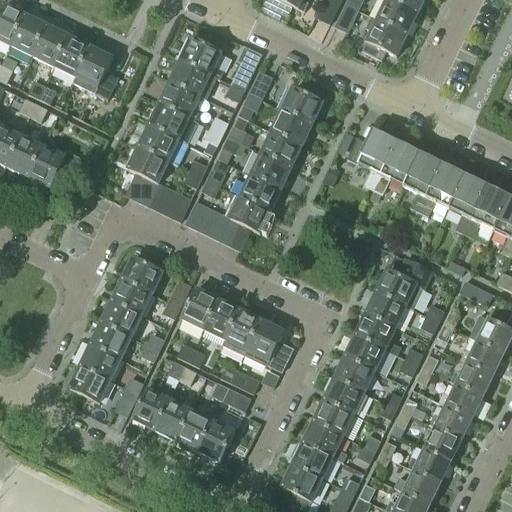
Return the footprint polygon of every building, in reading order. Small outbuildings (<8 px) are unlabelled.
[(269,0),(303,17),(308,8),(304,6),(306,0),(269,0)] [(329,29),(340,6),(328,0),(317,23),(329,29)] [(358,15),(363,5),(352,0),(350,0),(345,9),(358,15)] [(418,17),(426,0),(388,0),(388,2),(418,17)] [(408,39),(418,17),(388,2),(377,24),(408,39)] [(347,38),(358,15),(345,9),(334,32),(347,38)] [(0,45),(11,51),(25,21),(4,10),(0,17),(0,45)] [(33,62),(47,31),(25,21),(11,51),(33,62)] [(396,62),(408,39),(377,24),(371,21),(365,34),(371,36),(366,47),(361,56),(381,66),(386,57),(396,62)] [(54,72),(69,42),(47,31),(33,62),(54,72)] [(75,83),(90,53),(69,42),(54,72),(75,83)] [(191,44),(180,67),(215,83),(220,86),(220,84),(223,76),(215,72),(222,58),(191,44)] [(107,106),(118,84),(106,78),(112,64),(90,53),(75,83),(76,83),(73,89),(107,106)] [(180,67),(170,88),(200,103),(205,105),(215,83),(180,67)] [(244,97),(255,74),(242,68),(231,91),(244,97)] [(0,84),(7,88),(13,75),(2,70),(0,73),(0,84)] [(262,106),(273,83),(260,77),(249,100),(262,106)] [(39,104),(45,91),(34,86),(28,98),(39,104)] [(170,88),(159,110),(190,125),(190,124),(195,126),(198,119),(194,116),(200,103),(170,88)] [(50,109),(56,96),(45,91),(39,104),(50,109)] [(238,108),(244,97),(231,91),(226,102),(238,108)] [(293,93),(282,116),(312,130),(323,107),(293,93)] [(256,117),(262,106),(249,100),(244,111),(256,117)] [(30,122),(36,109),(25,104),(19,117),(30,122)] [(41,127),(47,115),(36,109),(30,122),(41,127)] [(159,110),(149,131),(179,145),(188,149),(191,141),(198,128),(195,126),(190,124),(190,125),(159,110)] [(282,116),(272,137),(302,151),(306,143),(312,130),(282,116)] [(223,141),(228,129),(216,123),(210,135),(223,141)] [(2,124),(0,129),(0,168),(6,172),(21,142),(24,135),(2,124)] [(149,131),(139,153),(169,167),(178,171),(188,149),(179,145),(149,131)] [(241,149),(247,137),(234,131),(228,143),(241,149)] [(218,151),(223,141),(210,135),(205,145),(218,151)] [(397,147),(373,135),(368,146),(357,141),(346,163),(372,175),(364,190),(374,194),(397,147)] [(272,137),(261,159),(292,173),(302,151),(272,137)] [(28,182),(43,152),(21,142),(6,172),(28,182)] [(235,160),(241,149),(228,143),(223,154),(235,160)] [(404,191),(420,158),(397,147),(374,194),(369,203),(377,207),(382,198),(389,184),(404,191)] [(65,163),(43,152),(28,182),(51,193),(58,179),(70,185),(80,163),(67,157),(65,163)] [(139,153),(128,174),(137,178),(148,184),(159,189),(169,167),(139,153)] [(419,216),(442,169),(420,158),(404,191),(417,197),(410,212),(419,216)] [(261,159),(251,180),(281,195),(292,173),(261,159)] [(202,183),(207,172),(195,166),(190,177),(202,183)] [(449,213),(465,180),(442,169),(419,216),(428,220),(435,206),(449,213)] [(331,170),(323,186),(332,190),(340,174),(331,170)] [(220,192),(225,180),(213,174),(207,186),(220,192)] [(197,194),(202,183),(190,177),(184,188),(197,194)] [(137,178),(126,200),(137,206),(148,184),(137,178)] [(251,180),(241,202),(271,216),(281,195),(251,180)] [(465,239),(488,191),(465,180),(449,213),(462,219),(455,234),(465,239)] [(148,184),(137,206),(148,211),(159,189),(148,184)] [(215,202),(220,192),(207,186),(202,196),(215,202)] [(159,189),(148,211),(158,216),(169,194),(159,189)] [(495,235),(510,202),(488,191),(465,239),(473,243),(480,228),(495,235)] [(169,194),(158,216),(169,221),(180,199),(169,194)] [(180,199),(169,221),(181,227),(192,205),(180,199)] [(235,199),(224,220),(230,223),(240,228),(251,234),(260,238),(271,216),(241,202),(235,199)] [(510,261),(511,256),(511,203),(510,202),(495,235),(508,241),(500,256),(510,261)] [(198,207),(187,230),(197,235),(208,212),(198,207)] [(208,212),(197,235),(208,240),(219,218),(208,212)] [(219,218),(208,240),(219,245),(230,223),(224,220),(219,218)] [(230,223),(219,245),(230,251),(240,228),(230,223)] [(240,228),(230,251),(239,255),(241,256),(251,234),(240,228)] [(152,300),(163,278),(133,263),(122,285),(152,300)] [(387,275),(377,297),(407,312),(414,315),(432,278),(403,263),(395,279),(387,275)] [(511,296),(511,282),(502,277),(496,289),(511,296)] [(142,321),(152,300),(122,285),(111,307),(142,321)] [(180,313),(191,291),(178,285),(167,307),(180,313)] [(488,312),(494,300),(465,286),(459,298),(488,312)] [(204,335),(218,304),(196,294),(182,324),(204,335)] [(396,333),(407,312),(377,297),(366,319),(396,333)] [(225,345),(240,315),(218,304),(204,335),(225,345)] [(131,343),(142,321),(111,307),(101,329),(131,343)] [(174,325),(180,313),(167,307),(161,319),(174,325)] [(439,327),(445,317),(431,310),(425,321),(439,327)] [(245,361),(247,356),(262,325),(240,315),(225,345),(223,350),(244,361),(245,361)] [(454,334),(459,323),(449,318),(444,329),(454,334)] [(396,360),(400,353),(389,347),(396,333),(366,319),(356,340),(386,355),(396,360)] [(505,359),(511,344),(511,335),(488,324),(480,320),(470,342),(505,359)] [(433,339),(439,327),(425,321),(419,333),(433,339)] [(262,325),(247,356),(245,361),(266,371),(267,370),(282,377),(293,354),(279,347),(284,336),(262,325)] [(121,365),(131,343),(101,329),(91,350),(121,365)] [(447,348),(454,334),(444,329),(437,344),(447,348)] [(159,357),(164,346),(152,340),(146,351),(159,357)] [(375,376),(386,355),(356,340),(345,362),(375,376)] [(494,381),(505,359),(470,342),(459,365),(467,368),(467,367),(494,381)] [(188,367),(194,355),(183,349),(177,362),(188,367)] [(110,386),(121,365),(91,350),(80,372),(110,386)] [(154,367),(159,357),(146,351),(141,361),(154,367)] [(418,370),(423,360),(409,353),(404,364),(418,370)] [(199,373),(205,360),(194,355),(188,367),(199,373)] [(433,378),(439,365),(429,360),(423,373),(433,378)] [(365,398),(375,376),(345,362),(335,383),(365,398)] [(412,383),(418,370),(404,364),(398,376),(412,383)] [(467,367),(467,368),(461,379),(454,376),(450,386),(456,389),(484,403),(494,381),(467,367)] [(179,385),(185,373),(174,368),(169,380),(179,385)] [(231,388),(237,376),(226,371),(220,383),(231,388)] [(100,409),(110,386),(80,372),(69,394),(100,409)] [(190,391),(196,378),(185,373),(179,385),(190,391)] [(427,391),(433,378),(423,373),(416,386),(427,391)] [(253,399),(259,386),(237,376),(231,388),(253,399)] [(138,400),(143,389),(131,383),(125,394),(138,400)] [(354,420),(365,398),(335,383),(324,405),(354,420)] [(222,407),(229,394),(218,388),(211,401),(222,407)] [(484,403),(456,389),(451,401),(443,397),(439,407),(446,411),(473,424),(484,403)] [(127,422),(138,400),(125,394),(115,416),(127,422)] [(169,405),(172,399),(161,394),(158,399),(147,394),(133,425),(155,435),(170,405),(169,405)] [(244,417),(251,404),(229,394),(222,407),(244,417)] [(397,414),(402,403),(388,396),(383,407),(397,414)] [(412,420),(418,408),(408,403),(402,415),(412,420)] [(177,446),(191,416),(170,405),(155,435),(177,446)] [(344,441),(354,420),(324,405),(314,427),(344,441)] [(391,425),(397,414),(383,407),(377,419),(391,425)] [(429,429),(436,432),(463,446),(473,424),(446,411),(441,422),(434,419),(429,429)] [(405,434),(412,420),(402,415),(395,429),(405,434)] [(199,456),(213,426),(191,416),(177,446),(199,456)] [(221,467),(235,437),(213,426),(199,456),(221,467)] [(342,468),(346,460),(337,455),(344,441),(314,427),(303,448),(333,463),(342,468)] [(452,468),(463,446),(436,432),(425,454),(452,468)] [(376,456),(381,446),(367,439),(362,450),(376,456)] [(391,464),(397,451),(387,446),(381,459),(391,464)] [(323,485),(333,463),(303,448),(293,470),(323,485)] [(369,469),(376,456),(362,450),(356,462),(369,469)] [(408,472),(415,475),(442,489),(452,468),(425,454),(419,466),(412,462),(408,472)] [(384,477),(391,464),(381,459),(374,472),(384,477)] [(297,511),(309,511),(323,485),(293,470),(282,492),(294,498),(289,508),(297,511)] [(394,493),(404,498),(404,497),(432,511),(442,489),(415,475),(409,487),(399,482),(394,493)] [(354,500),(360,489),(346,482),(341,493),(354,500)] [(370,507),(376,494),(366,489),(359,502),(370,507)] [(348,511),(354,500),(341,493),(331,511),(348,511)] [(430,511),(432,511),(404,497),(404,498),(398,509),(390,505),(386,511),(430,511)] [(370,507),(359,502),(354,511),(370,511),(372,508),(370,507)]
